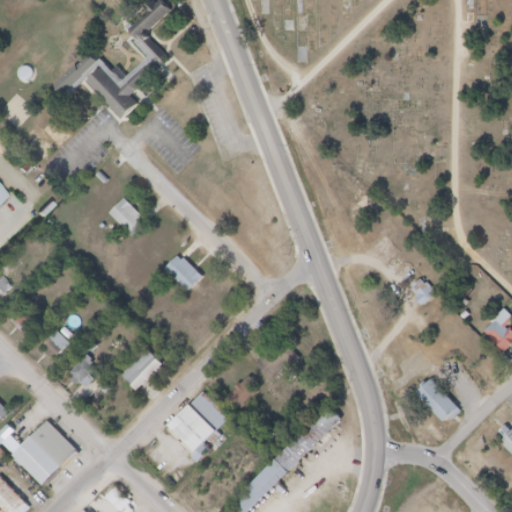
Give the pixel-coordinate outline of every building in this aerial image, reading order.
[(169,6),(132,41),(150,61),(137,74),(126,63),(122,67),(105,49),(62,89),(72,99),(95,78),(130,116),(140,106),(134,99),(178,58),(158,36),(179,17),(169,6)] [(0,178),(0,218),(20,198),(0,178)] [(134,200),(117,216),(141,240),(149,233),(147,228),(148,214),(134,200)] [(186,257),(172,271),(197,295),(213,279),(194,260),(191,262),(186,257)] [(10,280),(0,289),(0,301),(2,299),(8,306),(22,292),(10,280)] [(430,285),(419,295),(434,311),(445,301),(430,285)] [(41,308),(19,326),(31,340),(42,331),(36,323),(46,315),(41,308)] [(510,357),(511,355),(511,316),(491,334),(510,357)] [(71,345),(58,332),(43,347),(57,360),(71,345)] [(67,336),(57,347),(70,360),(80,350),(67,336)] [(280,343),(297,360),(279,379),(267,367),(272,362),(266,357),(280,343)] [(153,349),(127,375),(146,394),(172,368),(153,349)] [(92,365),(78,379),(89,390),(103,376),(92,365)] [(252,383),(264,395),(249,410),(238,399),(252,383)] [(450,430),(466,417),(440,386),(424,400),(450,430)] [(212,396),(177,433),(204,459),(240,422),(212,396)] [(5,404),(0,409),(0,423),(7,431),(20,418),(5,404)] [(245,511),(253,511),(342,424),(329,410),(235,502),(245,511)] [(247,511),(268,511),(352,427),(338,413),(244,509),(247,511)] [(57,426),(23,463),(54,491),(88,453),(57,426)] [(511,426),(499,440),(511,453),(511,426)] [(16,488),(1,502),(11,511),(29,511),(35,507),(16,488)]
